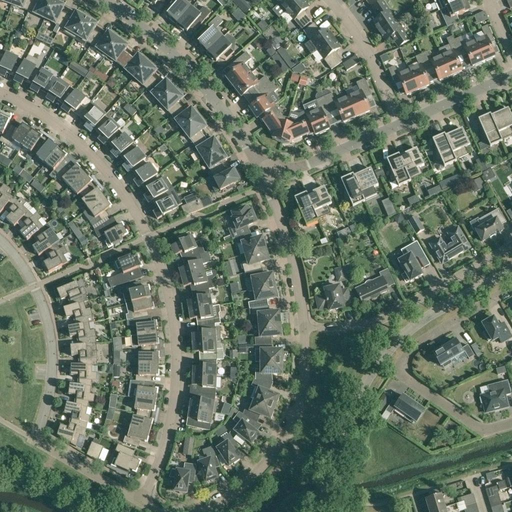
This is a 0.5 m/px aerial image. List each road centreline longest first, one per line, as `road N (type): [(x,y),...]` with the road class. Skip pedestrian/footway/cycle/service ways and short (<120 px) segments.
road 1 (residential): [(0,94),(63,130),(112,177),(150,235),(169,286),(179,397),(146,503)]
road 2 (residential): [(146,503),(34,440),(51,389),(51,336),(35,285),(0,238)]
road 3 (residential): [(321,511),(354,405),(391,347),(511,269)]
road 4 (residential): [(511,424),(482,431),(401,369),(412,348),(511,288)]
road 5 (residential): [(96,0),(166,50),(205,90),(265,184)]
road 6 (residential): [(303,328),(302,394),(288,435),(228,500),(186,511)]
road 7 (residential): [(303,328),(371,323),(511,247)]
road 8 (residential): [(265,184),(303,328)]
road 9 (residential): [(265,184),(399,125)]
road 10 (residential): [(399,125),(362,44),(330,0)]
road 11 (residential): [(399,125),(511,75)]
